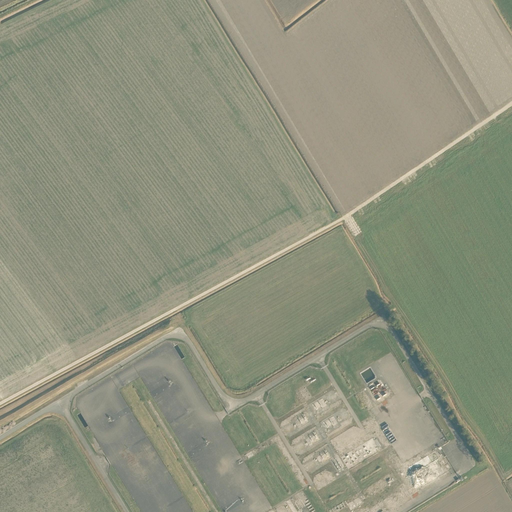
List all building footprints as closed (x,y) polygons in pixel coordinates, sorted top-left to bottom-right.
[(388,398),(378,378),(367,384),(377,404),(388,398)] [(333,388),(323,394),(328,403),(338,397),(333,388)] [(343,405),(333,411),(339,421),(349,415),(343,405)] [(290,419),(295,424),(304,414),(300,409),(290,419)] [(284,434),(294,428),(292,423),(281,429),(284,434)] [(305,446),(299,436),(289,442),(295,452),(305,446)] [(428,483),(447,472),(434,450),(430,453),(428,449),(411,459),(414,463),(410,465),(413,471),(415,469),(417,473),(422,482),(425,480),(428,483)] [(300,460),(303,465),(313,459),(310,454),(300,460)] [(313,459),(303,465),(306,470),(316,464),(313,459)] [(383,502),(383,498),(379,491),(379,490),(377,485),(374,485),(364,489),(370,489),(371,491),(370,490),(367,492),(367,497),(368,498),(374,498),(368,501),(374,501),(375,502),(380,502),(383,502)] [(380,488),(386,497),(390,494),(384,485),(380,488)] [(298,502),(301,506),(308,502),(305,497),(298,502)]
